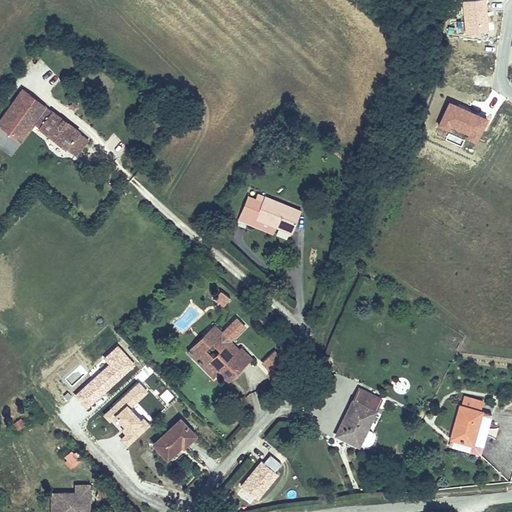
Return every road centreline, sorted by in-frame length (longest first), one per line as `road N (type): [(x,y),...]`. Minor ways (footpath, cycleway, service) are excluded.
road 1 (track): [(312,337),(431,0)]
road 2 (unclassified): [(511,492),(326,511)]
